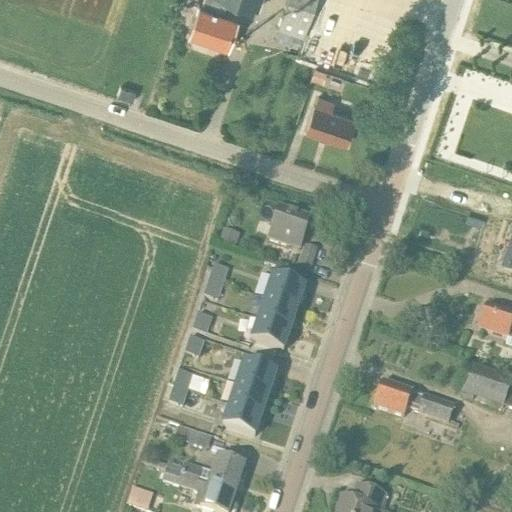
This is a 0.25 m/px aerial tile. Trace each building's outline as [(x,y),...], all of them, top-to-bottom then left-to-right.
[(199,6),(195,17),(189,36),(226,49),(236,19),(223,15),(227,0),(229,0),(257,10),(260,0),(203,0),(201,7),(199,6)] [(304,39),(317,0),(288,0),(279,29),(304,39)] [(313,68),(309,80),(322,84),(326,72),(313,68)] [(117,95),(117,97),(131,102),(132,102),(135,93),(120,87),(117,95)] [(314,106),(305,132),(345,146),(354,120),(330,112),(333,104),(318,98),(315,107),(314,106)] [(292,242),(301,246),(310,220),(278,209),(268,241),(290,248),(292,242)] [(223,230),(218,246),(235,251),(239,236),(223,230)] [(511,231),(499,273),(511,276),(511,231)] [(305,246),(295,275),(307,279),(309,274),(310,274),(318,250),(305,246)] [(214,266),(209,282),(223,286),(228,271),(214,266)] [(304,290),(285,283),(272,279),(264,300),(297,311),(304,290)] [(218,301),(223,286),(209,282),(204,297),(218,301)] [(297,311),(264,300),(258,321),(290,331),(297,311)] [(478,331),(497,337),(508,340),(506,347),(511,348),(511,315),(485,307),(478,331)] [(198,315),(193,331),(207,335),(211,319),(198,315)] [(290,331),(258,321),(251,342),(283,352),(290,331)] [(204,343),(190,339),(186,355),(199,359),(204,343)] [(236,386),(268,397),(275,375),(243,364),(236,386)] [(511,381),(467,364),(456,395),(502,411),(503,409),(511,412),(511,381)] [(179,373),(175,388),(188,392),(192,377),(179,373)] [(373,408),(392,414),(404,418),(407,410),(418,413),(417,415),(448,425),(454,408),(382,383),(373,408)] [(229,407),(261,418),(268,397),(236,386),(229,407)] [(183,407),(188,392),(175,388),(170,403),(183,407)] [(222,427),(235,432),(254,438),(261,418),(229,407),(222,427)] [(179,429),(176,440),(208,451),(211,439),(179,429)] [(208,484),(236,494),(244,468),(216,459),(208,484)] [(182,475),(197,481),(200,471),(185,466),(182,475)] [(193,507),(207,511),(229,511),(236,494),(208,484),(197,481),(182,475),(166,470),(163,482),(183,488),(184,487),(194,490),(194,489),(198,491),(193,507)] [(372,511),(373,510),(378,511),(379,511),(385,497),(376,494),(357,488),(352,502),(341,498),(335,511),(372,511)] [(133,489),(127,507),(141,511),(147,511),(153,496),(133,489)]
